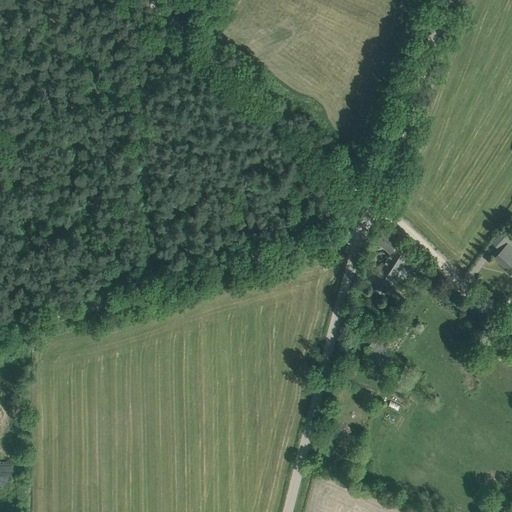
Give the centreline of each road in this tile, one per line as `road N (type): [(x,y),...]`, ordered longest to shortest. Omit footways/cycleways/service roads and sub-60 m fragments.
road 1 (unclassified): [(287,511),(348,275),(447,0)]
road 2 (track): [(362,233),(322,237),(0,335)]
road 3 (track): [(373,203),(148,0)]
road 4 (track): [(0,141),(199,46)]
road 5 (track): [(373,203),(511,331)]
